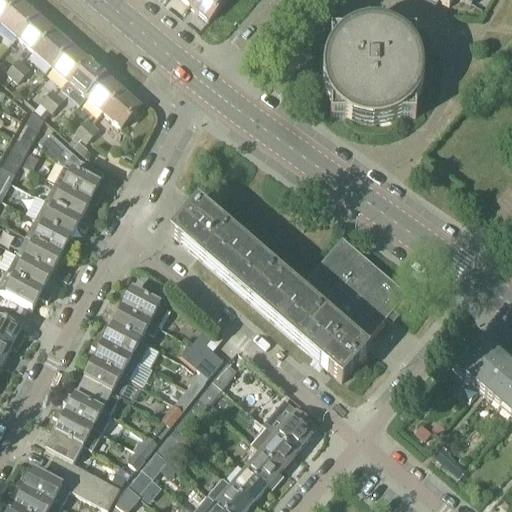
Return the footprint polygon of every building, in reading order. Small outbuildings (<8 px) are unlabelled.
[(0,0),(0,26),(18,6),(11,0),(0,0)] [(175,0),(187,10),(195,0),(175,0)] [(195,0),(187,10),(206,25),(223,4),(218,0),(195,0)] [(426,0),(448,11),(453,1),(461,5),(469,9),(473,2),(473,0),(426,0)] [(18,6),(0,26),(0,28),(16,42),(35,21),(18,6)] [(52,36),(35,21),(16,42),(33,57),(52,36)] [(381,128),(396,122),(414,122),(414,104),(415,101),(416,99),(418,96),(419,93),(420,89),(420,85),(421,83),(421,79),(421,76),(420,73),(420,70),(419,66),(418,64),(417,60),(415,56),(414,54),(414,36),(397,36),(394,35),(391,33),(388,32),(384,31),(378,30),(375,30),(371,30),(365,30),(361,31),(359,31),(355,32),(351,34),(348,35),(346,36),(329,37),(329,54),(327,56),(326,60),(324,63),(323,66),(323,70),(322,73),(322,76),(322,80),(322,83),(322,86),(323,89),(323,92),(324,94),(329,104),(328,122),(346,122),(349,123),(353,125),(356,126),(359,127),(362,128),(366,128),(371,129),(376,128),(381,128)] [(52,36),(33,57),(50,72),(69,51),(52,36)] [(86,65),(69,51),(50,72),(67,87),(86,65)] [(17,65),(11,72),(22,81),(28,75),(17,65)] [(51,95),(46,102),(56,111),(62,104),(66,101),(78,112),(85,103),(104,81),(86,65),(67,87),(59,95),(57,99),(51,95)] [(22,81),(11,72),(6,79),(16,88),(22,81)] [(104,81),(85,103),(102,117),(121,96),(104,81)] [(121,96),(102,117),(119,133),(138,111),(121,96)] [(56,111),(46,102),(40,108),(50,117),(56,111)] [(31,116),(20,137),(32,144),(36,137),(43,125),(31,116)] [(80,131),(90,141),(96,134),(86,125),(80,131)] [(90,141),(80,131),(74,138),(75,139),(68,148),(72,152),(80,144),(84,147),(90,141)] [(36,149),(62,171),(98,190),(97,189),(103,179),(83,168),(81,166),(47,136),(36,149)] [(20,137),(15,146),(28,153),(32,144),(20,137)] [(15,146),(10,155),(23,161),(28,153),(15,146)] [(23,161),(10,155),(5,164),(18,170),(23,161)] [(18,170),(5,164),(1,172),(13,179),(18,170)] [(62,171),(53,189),(88,208),(89,208),(95,211),(102,199),(95,195),(98,190),(62,171)] [(13,179),(1,172),(0,173),(0,183),(9,188),(13,179)] [(9,188),(0,183),(0,194),(4,197),(9,188)] [(53,189),(43,206),(79,226),(88,208),(53,189)] [(254,312),(282,280),(196,205),(168,237),(254,312)] [(43,206),(33,224),(70,243),(76,231),(80,233),(79,235),(84,238),(88,231),(79,226),(43,206)] [(70,243),(33,224),(24,241),(60,261),(70,243)] [(60,261),(24,241),(14,259),(51,278),(60,261)] [(341,244),(298,294),(362,350),(406,300),(341,244)] [(14,259),(5,277),(41,296),(51,278),(14,259)] [(5,277),(0,285),(0,298),(31,315),(38,302),(42,304),(41,305),(46,308),(50,302),(41,297),(41,296),(5,277)] [(282,280),(254,312),(340,386),(368,355),(362,350),(298,294),(282,280)] [(121,313),(157,332),(167,314),(131,295),(121,313)] [(121,313),(111,331),(138,346),(144,335),(153,340),(157,332),(121,313)] [(0,325),(0,349),(10,354),(13,349),(18,352),(24,339),(0,325)] [(97,337),(93,343),(138,368),(149,374),(158,356),(138,346),(111,331),(104,344),(101,342),(102,340),(97,337)] [(196,343),(187,352),(196,360),(204,350),(210,343),(201,336),(196,343)] [(93,343),(89,350),(95,353),(96,351),(99,353),(92,367),(128,386),(138,368),(93,343)] [(509,425),(511,421),(511,377),(474,345),(449,373),(509,425)] [(0,349),(0,371),(0,372),(10,354),(0,349)] [(204,350),(196,360),(188,368),(197,376),(213,358),(204,350)] [(196,360),(187,352),(180,361),(188,368),(196,360)] [(222,366),(213,358),(197,376),(198,377),(206,384),(222,366)] [(92,367),(83,383),(119,403),(128,386),(92,367)] [(226,368),(211,387),(220,395),(236,376),(226,368)] [(198,377),(195,381),(204,388),(206,384),(198,377)] [(194,384),(186,394),(194,401),(202,391),(204,388),(195,381),(194,384)] [(83,383),(73,402),(108,421),(119,403),(83,383)] [(211,387),(197,405),(202,408),(207,412),(220,395),(211,387)] [(194,401),(186,394),(173,410),(181,417),(186,410),(194,401)] [(73,402),(64,419),(100,438),(109,421),(108,421),(73,402)] [(202,408),(197,405),(183,422),(188,426),(202,408)] [(283,405),(261,430),(264,433),(294,459),(309,441),(307,439),(313,431),(283,405)] [(181,417),(173,410),(160,426),(168,433),(176,423),(181,417)] [(55,414),(51,421),(57,424),(58,422),(61,424),(54,437),(82,451),(91,456),(100,438),(64,419),(55,414)] [(188,426),(183,422),(169,439),(174,443),(188,426)] [(168,433),(160,426),(152,436),(161,443),(168,433)] [(429,438),(420,431),(415,437),(424,445),(429,438)] [(294,459),(264,433),(249,451),(258,458),(279,477),(294,459)] [(82,451),(54,437),(44,455),(55,460),(72,470),(82,451)] [(174,443),(169,439),(155,457),(159,461),(159,462),(166,467),(181,449),(174,443)] [(138,443),(132,454),(134,456),(134,457),(144,465),(156,448),(145,440),(140,445),(138,443)] [(144,465),(134,457),(126,467),(136,474),(144,465)] [(155,457),(140,476),(145,479),(146,478),(152,484),(166,467),(159,462),(159,461),(155,457)] [(279,477),(258,458),(244,474),(265,493),(279,477)] [(55,460),(43,481),(70,495),(100,511),(107,511),(117,494),(108,489),(72,470),(55,460)] [(244,474),(229,492),(250,510),(265,493),(244,474)] [(33,476),(23,494),(56,511),(60,511),(70,495),(43,481),(33,476)] [(140,476),(126,493),(137,502),(139,500),(150,486),(151,485),(145,479),(140,476)] [(114,479),(108,489),(117,494),(123,484),(114,479)] [(247,511),(250,510),(229,492),(221,484),(206,501),(218,511),(247,511)] [(137,502),(126,493),(119,501),(114,511),(115,511),(130,511),(138,502),(137,502)] [(56,511),(23,494),(14,511),(56,511)] [(218,511),(206,501),(196,511),(218,511)]
